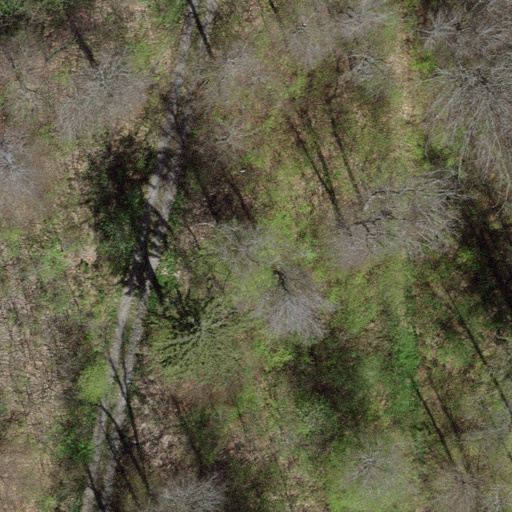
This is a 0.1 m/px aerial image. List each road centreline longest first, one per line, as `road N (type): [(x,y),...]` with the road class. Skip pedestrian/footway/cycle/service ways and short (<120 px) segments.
road 1 (track): [(206,0),(123,379),(103,511)]
road 2 (track): [(415,511),(401,0)]
